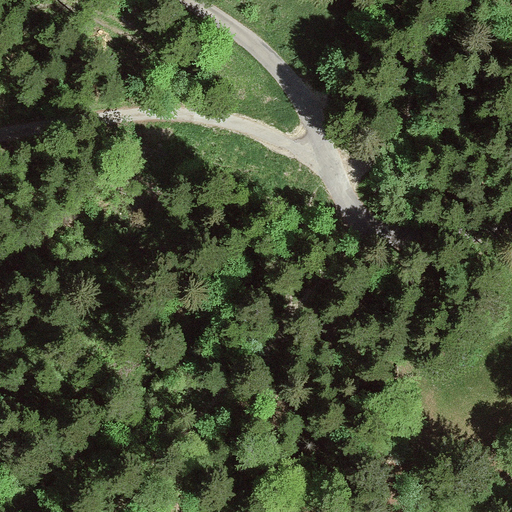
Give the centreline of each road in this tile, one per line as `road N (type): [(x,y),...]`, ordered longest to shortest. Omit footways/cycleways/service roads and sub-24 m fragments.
road 1 (unclassified): [(332,162),(200,116),(0,139)]
road 2 (unclassified): [(332,162),(310,106),(180,0)]
road 3 (unclassified): [(511,233),(443,246),(372,235),(332,162)]
